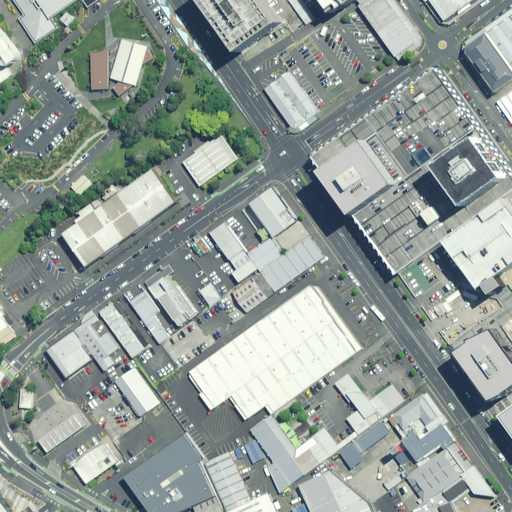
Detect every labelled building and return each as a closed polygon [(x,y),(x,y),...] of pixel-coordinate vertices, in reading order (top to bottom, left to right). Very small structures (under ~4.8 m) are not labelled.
[(11,0),(22,16),(16,20),(32,43),(54,28),(48,20),(77,0),(80,0),(86,8),(97,0),(11,0)] [(212,0),(247,48),(286,20),(271,0),(212,0)] [(354,0),(324,0),(334,13),(343,7),(344,8),(354,1),(354,0)] [(416,36),(387,0),(354,0),(354,1),(395,57),(415,43),(416,36)] [(424,0),(443,25),(478,0),(424,0)] [(511,15),(462,50),(462,55),(492,97),(511,82),(511,15)] [(21,58),(0,27),(0,83),(9,77),(4,69),(21,58)] [(150,46),(125,38),(113,77),(123,80),(116,87),(123,96),(139,84),(145,64),(157,57),(150,46)] [(110,88),(110,49),(93,52),(95,88),(110,88)] [(307,117),(319,109),(289,66),(277,74),(307,117)] [(294,126),(307,117),(277,74),(264,83),(294,126)] [(511,89),(496,102),(511,123),(511,89)] [(220,133),(182,159),(197,182),(236,156),(220,133)] [(511,171),(485,134),(435,171),(469,219),(511,188),(511,171)] [(369,139),(322,172),(359,222),(405,189),(369,139)] [(176,201),(151,166),(60,230),(84,265),(176,201)] [(257,193),(272,215),(260,223),(270,237),(283,255),(302,242),(291,227),(313,211),(286,173),(257,193)] [(92,185),(84,176),(72,188),(81,196),(92,185)] [(235,273),(250,261),(221,222),(206,234),(235,273)] [(272,291),(338,244),(325,226),(302,242),(283,255),(259,273),(272,291)] [(199,237),(189,245),(197,256),(207,249),(199,237)] [(250,261),(259,273),(283,255),(270,237),(245,255),(250,261)] [(259,273),(250,261),(235,273),(231,276),(239,287),(259,273)] [(170,265),(146,282),(159,300),(162,299),(182,327),(200,313),(173,275),(169,278),(168,277),(175,271),(170,265)] [(272,291),(259,273),(239,287),(229,293),(244,312),(272,291)] [(312,284),(188,374),(212,410),(229,397),(244,420),(264,405),(270,414),(357,351),(312,284)] [(208,285),(195,293),(205,308),(218,300),(208,285)] [(142,291),(127,301),(157,345),(166,338),(150,316),(156,312),(142,291)] [(127,327),(119,315),(124,312),(116,301),(112,305),(110,302),(97,311),(130,358),(143,349),(131,333),(137,329),(133,323),(127,327)] [(106,333),(98,339),(88,326),(96,320),(93,315),(71,331),(92,362),(100,373),(104,371),(113,364),(107,356),(117,349),(106,333)] [(0,344),(13,335),(0,317),(0,344)] [(166,338),(157,345),(175,369),(181,365),(207,347),(189,322),(166,338)] [(71,331),(44,350),(65,380),(92,362),(71,331)] [(132,369),(113,383),(138,417),(157,403),(132,369)] [(391,386),(368,402),(348,374),(335,383),(356,411),(344,420),(353,432),(355,435),(402,402),(391,386)] [(30,390),(20,389),(18,408),(28,409),(30,390)] [(407,440),(400,444),(415,466),(439,449),(441,452),(454,443),(422,397),(387,421),(393,429),(397,426),(401,432),(417,420),(429,436),(418,443),(411,434),(406,438),(407,440)] [(75,413),(36,442),(45,454),(85,426),(75,413)] [(278,493),(287,486),(300,478),(357,437),(355,435),(353,432),(334,446),(322,429),(311,437),(315,443),(292,460),(263,419),(247,430),(271,464),(265,467),(278,493)] [(185,435),(124,477),(148,511),(180,511),(214,497),(198,463),(202,460),(185,435)] [(116,462),(103,445),(98,446),(94,447),(90,450),(85,453),(81,456),(77,459),(74,463),(71,467),(84,485),(116,462)] [(456,445),(407,477),(423,501),(463,475),(472,469),(456,445)] [(401,454),(396,448),(390,452),(394,459),(401,454)] [(228,511),(252,501),(229,452),(205,463),(227,511),(228,511)] [(330,468),(296,487),(307,511),(374,511),(370,502),(330,468)] [(472,489),(463,475),(423,501),(409,510),(410,511),(451,511),(448,504),(472,489)] [(277,511),(269,493),(252,501),(228,511),(277,511)] [(220,511),(215,498),(193,508),(195,511),(220,511)]
